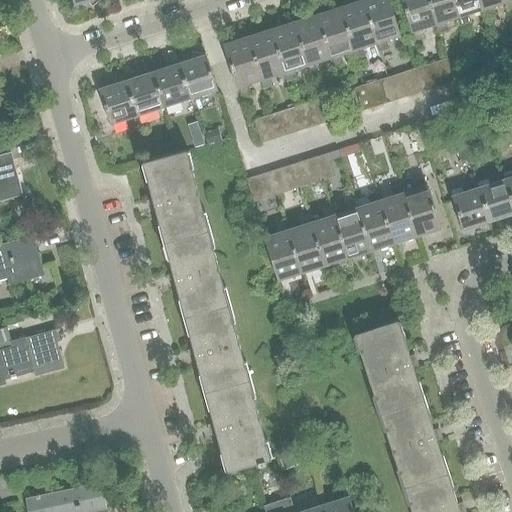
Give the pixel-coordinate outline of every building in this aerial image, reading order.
[(363,49),(376,45),(363,0),(340,8),(354,53),(356,60),(366,57),(363,49)] [(363,0),(376,45),(379,53),(389,49),(387,42),(401,38),(388,0),(363,0)] [(423,30),(436,27),(427,0),(401,0),(415,41),(425,38),(423,30)] [(427,0),(436,27),(439,34),(448,30),(446,23),(459,19),(452,0),(427,0)] [(452,0),(459,19),(461,27),(471,24),(468,16),(482,11),(478,0),(452,0)] [(478,0),(482,11),(485,19),(494,16),(492,9),(505,5),(503,0),(478,0)] [(511,0),(503,0),(505,5),(507,12),(511,10),(511,0)] [(316,15),(331,60),(333,67),(343,64),(340,57),(354,53),(340,8),(316,15)] [(293,23),(307,68),(309,74),(319,71),(317,64),(331,60),(316,15),(293,23)] [(270,30),(284,75),(287,82),(297,79),(295,72),(307,68),(293,23),(270,30)] [(247,37),(261,82),(264,89),(273,86),(271,79),(284,75),(270,30),(247,37)] [(224,45),(240,96),(250,93),(248,87),(261,82),(247,37),(224,45)] [(205,54),(179,63),(190,99),(217,90),(205,54)] [(493,54),(477,58),(482,73),(498,69),(493,54)] [(442,86),(454,83),(447,60),(435,63),(442,86)] [(179,63),(152,71),(163,107),(190,99),(179,63)] [(431,90),(442,86),(435,63),(424,67),(431,90)] [(431,90),(424,67),(412,71),(419,94),(431,90)] [(152,71),(125,80),(137,116),(163,107),(152,71)] [(408,97),(419,94),(412,71),(400,74),(408,97)] [(408,97),(400,74),(389,78),(396,101),(408,97)] [(385,105),(396,101),(389,78),(377,82),(385,105)] [(110,124),(137,116),(125,80),(98,89),(110,124)] [(385,105),(377,82),(366,85),(373,108),(385,105)] [(361,112),(373,108),(366,85),(354,89),(361,112)] [(318,126),(330,122),(322,99),(311,103),(318,126)] [(318,126),(311,103),(299,106),(307,129),(318,126)] [(295,133),(307,129),(299,106),(288,110),(295,133)] [(295,133),(288,110),(276,114),(284,137),(295,133)] [(272,140),(284,137),(276,114),(265,117),(272,140)] [(272,140),(265,117),(253,121),(261,144),(272,140)] [(216,130),(205,134),(208,145),(220,141),(216,130)] [(371,145),(365,147),(369,161),(376,159),(371,145)] [(466,148),(470,159),(478,156),(474,145),(466,148)] [(466,148),(457,151),(461,162),(470,159),(466,148)] [(164,243),(208,231),(186,151),(142,163),(164,243)] [(327,154),(315,158),(322,181),(334,177),(327,154)] [(0,201),(22,195),(13,160),(4,163),(2,155),(0,155),(0,201)] [(315,158),(304,162),(311,184),(322,181),(315,158)] [(304,162),(292,165),(300,188),(311,184),(304,162)] [(292,165),(281,169),(288,192),(300,188),(292,165)] [(281,169),(269,172),(277,195),(288,192),(281,169)] [(269,172),(258,176),(265,199),(277,195),(269,172)] [(511,202),(511,172),(503,175),(511,202)] [(489,223),(511,215),(511,202),(503,175),(501,175),(503,180),(489,185),(487,180),(477,183),(489,223)] [(265,199),(258,176),(246,180),(254,202),(265,199)] [(402,189),(417,238),(441,230),(424,177),(413,181),(414,183),(413,183),(412,182),(410,182),(409,182),(407,182),(406,183),(405,184),(403,185),(403,186),(402,187),(402,189)] [(463,232),(489,223),(477,183),(476,184),(477,189),(463,193),(461,188),(450,192),(463,232)] [(394,196),(380,201),(394,245),(417,238),(402,189),(400,185),(391,188),(394,196)] [(372,252),(394,245),(380,201),(377,193),(367,196),(370,204),(357,208),(372,252)] [(372,252),(357,208),(354,200),(344,203),(346,211),(333,216),(348,260),(372,252)] [(323,218),(310,223),(325,267),(348,260),(333,216),(330,208),(321,211),(323,218)] [(302,274),(325,267),(310,223),(307,215),(298,218),(300,226),(288,230),(302,274)] [(279,281),(302,274),(288,230),(285,221),(275,225),(277,233),(265,238),(279,281)] [(229,305),(208,231),(164,243),(184,318),(229,305)] [(8,285),(44,276),(34,241),(7,248),(6,243),(0,244),(0,278),(6,277),(8,285)] [(249,380),(229,305),(184,318),(205,393),(249,380)] [(355,334),(380,411),(424,397),(415,368),(417,367),(413,357),(411,357),(399,320),(355,334)] [(11,341),(7,327),(0,329),(0,386),(6,385),(4,378),(11,376),(11,379),(16,377),(15,375),(33,370),(35,377),(64,368),(59,350),(57,351),(55,343),(62,341),(58,329),(26,338),(25,337),(11,341)] [(271,459),(249,380),(205,393),(226,471),(257,462),(258,466),(267,464),(266,460),(271,459)] [(435,431),(424,397),(380,411),(405,487),(448,473),(439,443),(441,442),(437,430),(435,431)] [(288,458),(281,461),(284,470),(292,467),(288,458)] [(459,505),(448,473),(405,487),(412,511),(463,511),(461,504),(459,505)] [(101,511),(101,509),(105,508),(100,483),(26,499),(28,511),(101,511)] [(354,511),(350,497),(323,505),(325,511),(354,511)] [(294,511),(290,499),(263,508),(264,511),(294,511)]
